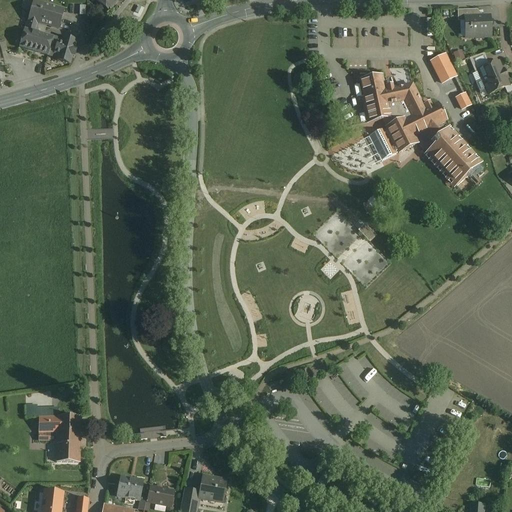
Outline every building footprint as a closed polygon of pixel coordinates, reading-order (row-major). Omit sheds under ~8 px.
[(95,0),(108,11),(117,0),(95,0)] [(64,12),(33,3),(28,21),(38,24),(58,30),(64,12)] [(474,11),(457,11),(457,22),(465,22),(465,19),(474,18),(474,11)] [(474,18),(465,19),(465,22),(466,30),(469,29),(469,38),(475,38),(476,40),(482,40),(482,38),(488,38),(488,29),(490,29),(489,18),(474,18)] [(52,39),(35,34),(38,24),(28,21),(20,48),(47,56),(52,39)] [(62,42),(52,39),(47,56),(57,59),(57,62),(69,65),(72,57),(74,58),(75,52),(73,51),(76,43),(63,39),(62,42)] [(484,54),(469,60),(475,74),(478,72),(489,67),(484,54)] [(457,78),(445,56),(430,63),(441,86),(457,78)] [(489,67),(478,72),(475,74),(478,82),(475,84),(479,93),(486,90),(488,96),(508,87),(505,81),(507,80),(503,71),(501,72),(498,63),(489,67)] [(381,78),(360,82),(369,125),(381,122),(386,132),(397,153),(398,155),(417,145),(413,138),(425,132),(426,134),(430,131),(438,139),(445,133),(439,126),(446,122),(442,115),(443,115),(442,112),(441,112),(437,105),(431,109),(429,104),(423,107),(424,108),(423,108),(411,86),(392,90),(392,87),(383,89),(381,78)] [(397,153),(386,132),(383,133),(383,131),(368,139),(381,164),(395,156),(394,155),(397,153)] [(413,138),(417,145),(418,145),(427,155),(434,148),(431,145),(438,139),(430,131),(426,134),(425,132),(413,138)] [(447,131),(445,133),(438,139),(431,145),(434,148),(427,155),(426,155),(455,187),(478,167),(447,131)] [(497,220),(511,212),(511,198),(504,181),(483,191),(497,220)] [(357,361),(374,378),(381,371),(364,354),(357,361)] [(307,370),(300,372),(304,384),(310,382),(307,370)] [(364,399),(369,394),(363,389),(358,394),(364,399)] [(79,419),(58,418),(38,419),(38,435),(57,434),(56,464),(78,464),(79,434),(79,419)] [(330,478),(323,474),(318,483),(325,487),(330,478)] [(226,483),(202,478),(199,494),(198,500),(222,504),(226,483)] [(143,483),(120,479),(116,498),(147,504),(149,496),(141,494),(143,483)] [(173,493),(150,488),(149,496),(147,504),(170,509),(173,493)] [(196,511),(197,507),(186,505),(189,492),(185,491),(180,511),(196,511)] [(199,494),(189,492),(186,505),(197,507),(198,500),(199,494)] [(60,511),(63,496),(45,493),(42,511),(60,511)] [(85,511),(87,501),(78,500),(76,511),(85,511)]
